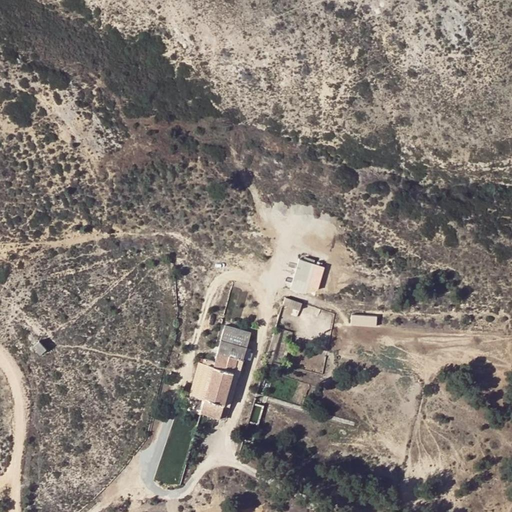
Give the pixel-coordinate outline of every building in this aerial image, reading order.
[(299,257),(291,287),(307,292),(316,262),(299,257)] [(216,347),(209,346),(197,385),(208,389),(205,397),(224,403),(249,320),(225,313),(216,347)] [(379,324),(379,314),(352,314),(352,324),(379,324)] [(286,326),(276,323),(269,344),(280,348),(286,326)] [(40,340),(34,344),(39,353),(45,348),(40,340)]
